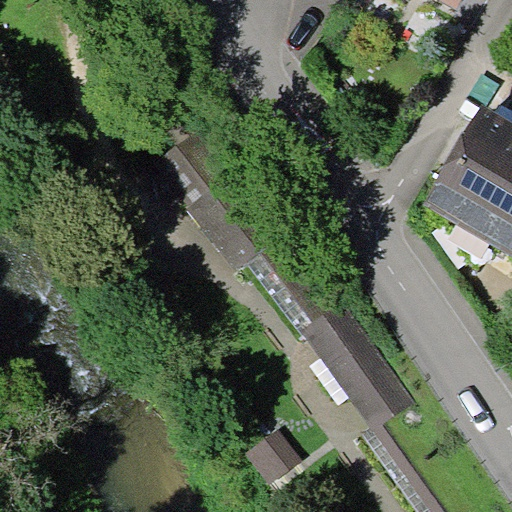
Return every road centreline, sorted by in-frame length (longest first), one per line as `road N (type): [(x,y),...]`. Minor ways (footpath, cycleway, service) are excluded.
road 1 (residential): [(365,229),(507,0)]
road 2 (residential): [(365,229),(511,451)]
road 3 (residential): [(228,36),(365,229)]
